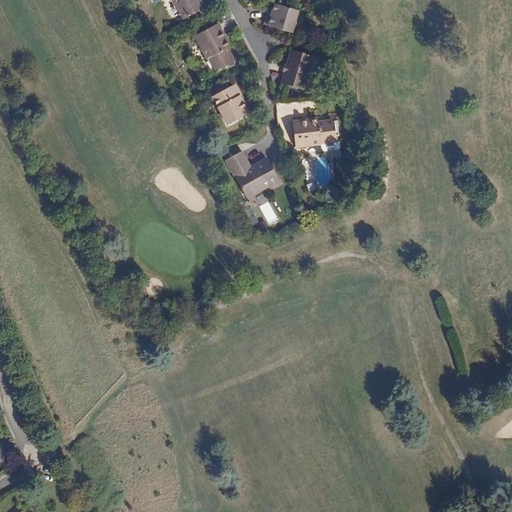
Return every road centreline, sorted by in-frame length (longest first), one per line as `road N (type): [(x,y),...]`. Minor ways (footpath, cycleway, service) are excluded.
road 1 (residential): [(0,369),(30,460),(0,486)]
road 2 (residential): [(230,0),(256,53),(269,114)]
